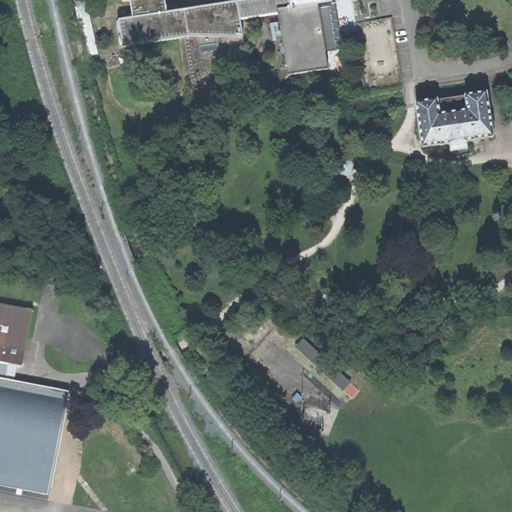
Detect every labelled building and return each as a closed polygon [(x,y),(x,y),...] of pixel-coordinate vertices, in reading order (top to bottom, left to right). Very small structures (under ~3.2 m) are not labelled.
[(74,0),(87,56),(98,54),(86,0),(74,0)] [(122,0),(123,2),(130,1),(133,18),(119,20),(124,48),(189,37),(191,52),(186,52),(192,86),(213,73),(215,76),(246,56),(240,20),(238,2),(167,13),(164,0),(122,0)] [(276,0),(248,0),(238,2),(240,20),(279,15),(277,1),(276,0)] [(325,52),(318,8),(293,12),(290,0),(281,0),(277,1),(279,15),(288,76),(328,70),(325,52)] [(330,2),(330,0),(290,0),(293,12),(318,8),(318,4),(330,2)] [(334,5),(330,6),(337,51),(341,50),(334,5)] [(318,8),(325,52),(337,51),(330,6),(318,8)] [(440,147),(450,146),(451,152),(459,151),(467,150),(466,143),(476,142),(476,141),(494,138),(487,93),(417,103),(416,104),(422,149),(440,146),(440,147)] [(349,163),(344,162),(340,164),(339,169),(341,173),(346,174),(350,172),(351,166),(349,163)] [(0,354),(24,359),(34,310),(27,309),(27,310),(0,305),(0,354)] [(314,363),(322,354),(306,338),(298,347),(314,363)] [(0,362),(23,368),(24,359),(0,354),(0,362)] [(354,399),(361,390),(340,373),(334,381),(354,399)] [(0,474),(51,484),(70,392),(0,378),(0,474)] [(0,487),(49,497),(51,484),(0,474),(0,487)]
